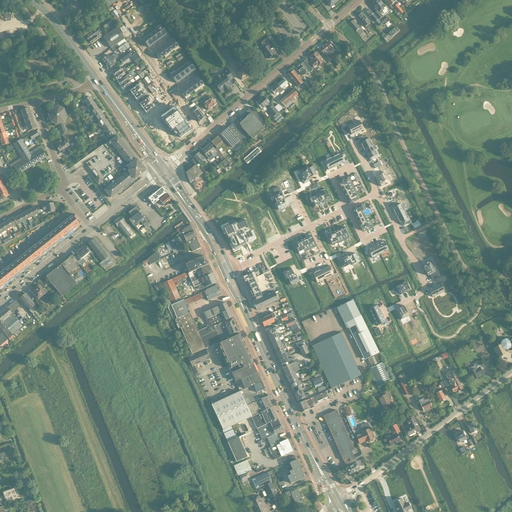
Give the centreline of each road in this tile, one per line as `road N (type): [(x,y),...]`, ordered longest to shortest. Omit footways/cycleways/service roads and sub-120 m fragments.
road 1 (secondary): [(337,503),(242,306)]
road 2 (unclassified): [(337,503),(511,373)]
road 3 (residential): [(201,136),(358,0)]
road 4 (residential): [(376,194),(424,280),(420,294),(388,310)]
